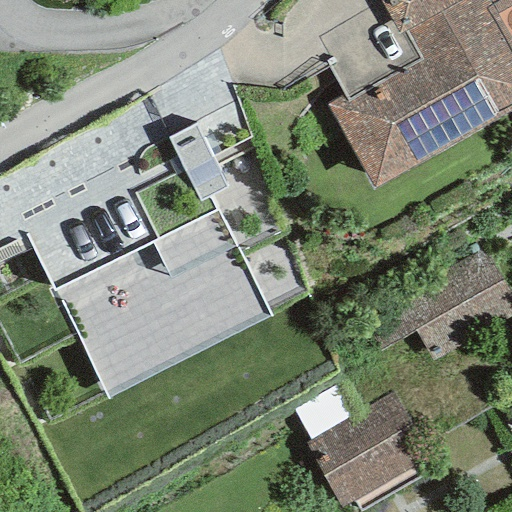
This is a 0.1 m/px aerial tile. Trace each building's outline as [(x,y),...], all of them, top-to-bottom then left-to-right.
[(511,45),(494,13),(511,2),(511,0),(380,0),(398,34),(405,31),(422,60),(345,103),(342,97),(327,105),(373,189),(511,109),(511,45)] [(219,207),(52,290),(104,397),(272,314),(219,207)] [(511,316),(511,311),(479,251),(362,315),(381,349),(413,331),(430,362),(511,316)] [(511,388),(501,395),(511,414),(511,388)] [(428,457),(391,393),(303,444),(341,508),(428,457)]
